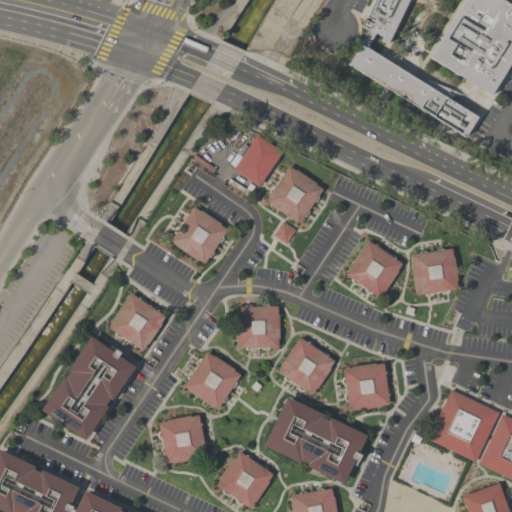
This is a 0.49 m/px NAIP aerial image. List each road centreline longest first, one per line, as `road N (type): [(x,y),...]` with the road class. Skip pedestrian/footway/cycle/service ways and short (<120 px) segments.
road 1 (primary): [(511,197),(292,92)]
road 2 (primary): [(218,91),(424,189)]
road 3 (residential): [(423,347),(429,397),(371,511)]
road 4 (primary): [(0,16),(135,53)]
